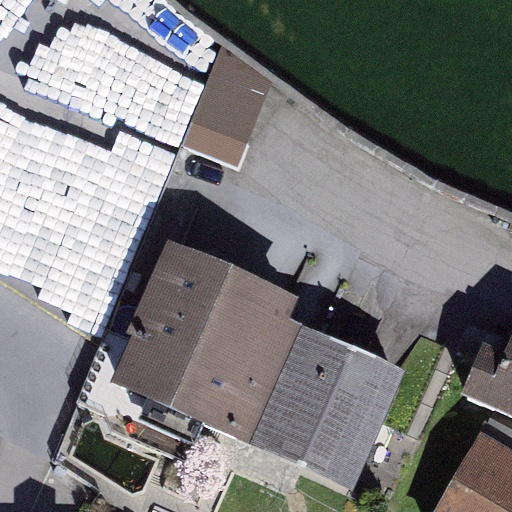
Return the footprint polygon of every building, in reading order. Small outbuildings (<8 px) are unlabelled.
[(138,153),(183,90),(153,69),(148,77),(75,26),(36,82),(138,153)] [(222,52),(185,152),(238,173),(272,90),(222,52)] [(159,202),(37,149),(0,234),(0,285),(103,330),(159,202)] [(196,441),(251,466),(302,345),(291,340),(298,320),(168,265),(129,350),(135,352),(114,405),(196,441)] [(135,352),(129,350),(106,340),(79,408),(106,422),(112,436),(185,468),(196,441),(114,405),(135,352)] [(302,345),(251,466),(353,509),(405,391),(302,345)] [(460,416),(511,437),(511,357),(506,371),(483,362),(460,416)] [(445,511),(511,511),(511,467),(482,450),(445,511)]
